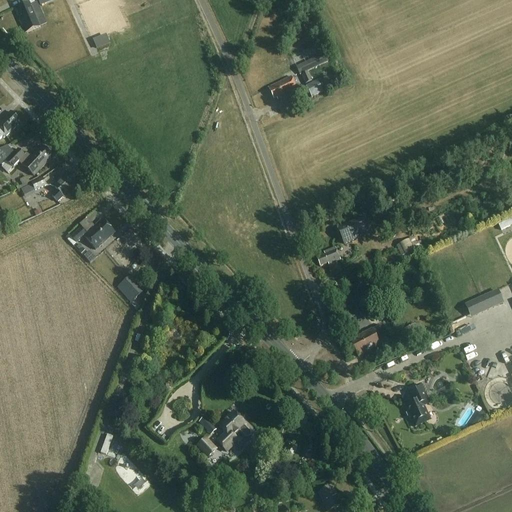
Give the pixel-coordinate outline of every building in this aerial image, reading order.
[(34,3),(32,0),(20,0),(22,5),(15,7),(26,32),(39,27),(29,5),(34,3)] [(328,62),(324,54),(296,67),(299,75),(328,62)] [(312,81),(308,73),(301,76),(305,84),(312,81)] [(297,90),(291,77),(268,88),(273,99),(277,97),(278,99),(297,90)] [(323,92),(317,81),(306,87),(311,98),(323,92)] [(18,120),(10,111),(0,120),(0,137),(2,136),(3,137),(17,124),(16,122),(18,120)] [(50,153),(41,145),(28,160),(24,157),(25,156),(17,149),(6,162),(13,168),(19,162),(34,175),(50,158),(47,156),(50,153)] [(78,183),(69,173),(67,176),(65,174),(53,185),(58,190),(52,196),(57,202),(78,183)] [(46,186),(43,178),(31,183),(35,191),(46,186)] [(32,195),(31,190),(19,195),(26,212),(52,201),(47,189),(32,195)] [(343,226),(346,232),(339,234),(344,244),(364,235),(359,226),(366,223),(363,217),(343,226)] [(114,233),(102,220),(86,233),(80,226),(66,239),(73,246),(84,236),(96,249),(114,233)] [(69,255),(75,249),(69,243),(63,248),(69,255)] [(335,248),(316,256),(320,267),(328,264),(329,265),(340,261),(335,248)] [(82,261),(86,258),(80,250),(76,253),(82,261)] [(143,292),(130,277),(117,288),(130,303),(143,292)] [(498,291),(488,295),(494,308),(503,304),(498,291)] [(353,329),(361,323),(355,316),(348,321),(353,329)] [(424,343),(416,325),(402,331),(411,349),(424,343)] [(388,341),(380,326),(350,341),(358,357),(381,345),(384,352),(385,351),(388,357),(402,350),(399,344),(405,341),(401,334),(388,341)] [(429,404),(421,385),(407,391),(411,400),(404,403),(415,427),(430,421),(424,407),(429,404)] [(237,417),(233,413),(218,427),(225,434),(217,443),(227,453),(238,442),(234,437),(238,433),(244,438),(245,439),(246,439),(247,439),(248,439),(249,439),(250,438),(251,438),(251,437),(251,436),(252,435),(252,434),(252,433),(251,432),(250,431),(245,426),(241,422),(242,422),(242,421),(242,420),(242,419),(241,418),(240,417),(239,417),(238,417),(237,417)] [(217,430),(206,418),(199,424),(210,436),(217,430)] [(216,450),(206,439),(197,447),(207,459),(216,450)] [(328,511),(341,505),(331,487),(318,494),(327,511),(328,511)]
